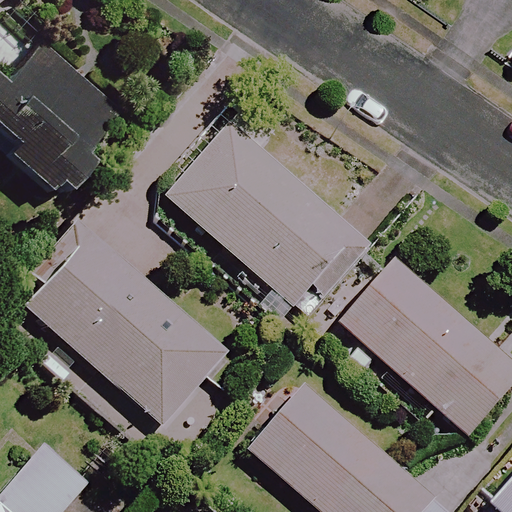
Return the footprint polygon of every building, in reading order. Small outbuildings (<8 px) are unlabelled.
[(0,161),(0,163),(40,199),(46,193),(54,200),(80,171),(74,165),(113,121),(38,54),(0,96),(0,147),(7,154),(0,161)] [(270,142),(237,114),(160,204),(302,326),(365,253),(256,159),(270,142)] [(221,367),(80,245),(21,314),(182,454),(222,407),(202,390),(221,367)] [(511,389),(511,376),(389,270),(336,332),(465,444),(511,389)] [(426,511),(430,507),(297,392),(242,456),(307,511),(426,511)] [(66,511),(86,490),(37,449),(0,493),(0,511),(66,511)] [(511,511),(511,486),(487,511),(511,511)]
